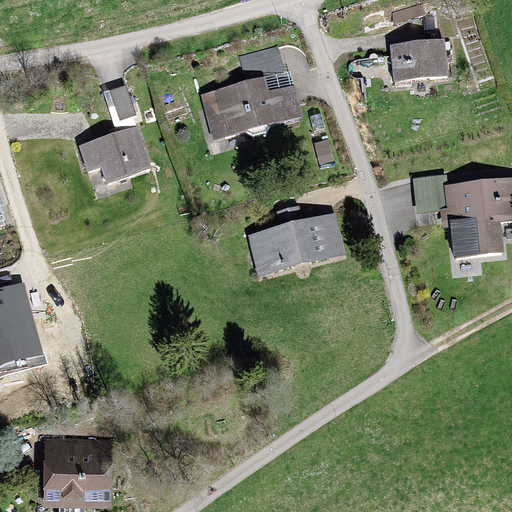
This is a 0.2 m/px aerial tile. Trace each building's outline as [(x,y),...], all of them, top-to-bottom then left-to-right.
[(394,84),(448,78),(444,43),(390,49),(394,84)] [(239,57),(245,80),(279,71),(273,49),(239,57)] [(265,95),(261,81),(204,96),(208,112),(206,113),(213,142),(246,134),(253,138),(266,134),(269,128),(299,120),(291,89),(265,95)] [(127,91),(110,96),(119,125),(136,119),(127,91)] [(80,148),(89,173),(101,170),(106,186),(149,172),(136,130),(80,148)] [(422,218),(450,215),(447,180),(418,183),(422,218)] [(498,185),(448,190),(455,260),(501,255),(498,224),(511,222),(511,189),(498,191),(498,185)] [(297,211),(279,216),(283,233),(264,238),(273,271),(329,257),(321,224),(302,229),(297,211)] [(2,298),(0,298),(0,339),(33,331),(23,289),(1,295),(2,298)] [(107,505),(108,444),(49,443),(48,500),(59,500),(59,511),(84,511),(85,505),(107,505)]
